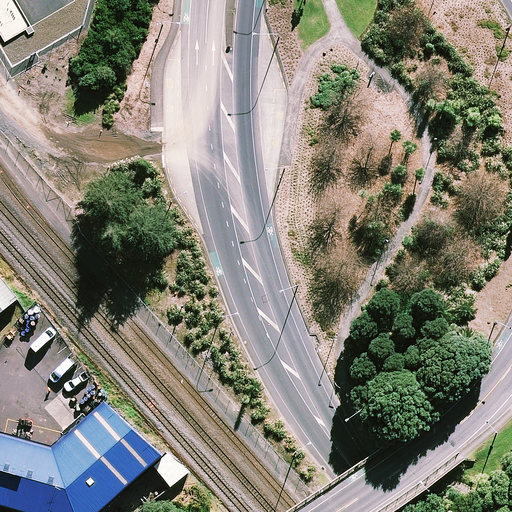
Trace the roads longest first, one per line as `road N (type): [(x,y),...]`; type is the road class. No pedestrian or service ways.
road 1 (secondary): [(387,511),(300,385),(266,311),(230,185)]
road 2 (secondary): [(336,511),(456,430),(511,367)]
road 3 (secondary): [(230,185),(206,123),(208,0)]
road 4 (secondary): [(249,0),(230,185)]
